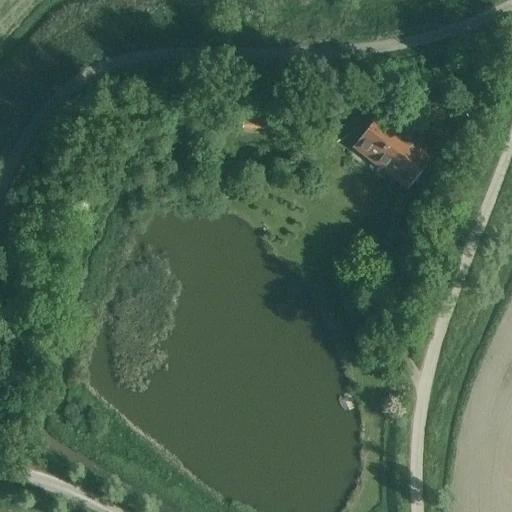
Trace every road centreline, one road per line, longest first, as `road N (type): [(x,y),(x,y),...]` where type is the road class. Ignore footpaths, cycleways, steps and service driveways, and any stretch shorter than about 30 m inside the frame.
road 1 (unclassified): [(0,189),(45,107),(85,74),(136,57),(380,47),(446,34),(511,6)]
road 2 (unclassified): [(416,511),(422,377),(511,137)]
